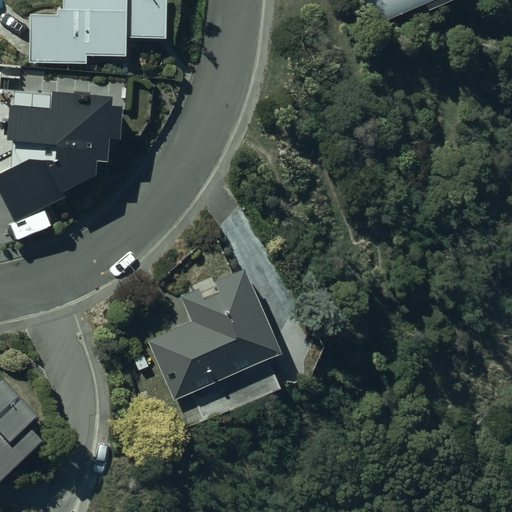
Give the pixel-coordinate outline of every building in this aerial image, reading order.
[(165,47),(165,0),(62,0),(62,13),(56,13),(56,20),(29,19),(28,65),(85,68),(85,59),(126,61),(126,43),(165,47)] [(457,0),(359,0),(370,30),(401,19),(403,24),(423,16),(424,19),(459,6),(457,0)] [(110,107),(51,100),(50,117),(44,117),(44,111),(34,111),(33,115),(9,114),(7,151),(11,151),(10,175),(0,180),(0,200),(13,225),(7,227),(15,246),(52,232),(44,214),(70,201),(68,197),(94,184),(95,169),(107,171),(108,148),(118,148),(120,117),(109,116),(110,107)] [(190,326),(148,345),(174,404),(277,360),(241,276),(214,287),(218,298),(204,305),(199,293),(180,301),(190,326)] [(38,426),(0,388),(0,489),(2,488),(12,488),(11,479),(40,450),(27,437),(38,426)]
